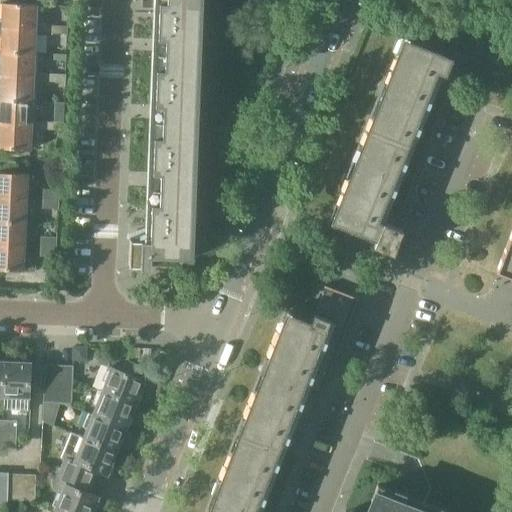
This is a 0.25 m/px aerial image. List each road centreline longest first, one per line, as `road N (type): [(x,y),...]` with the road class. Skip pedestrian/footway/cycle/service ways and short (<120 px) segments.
road 1 (residential): [(324,511),(481,104)]
road 2 (tertiary): [(209,335),(343,0)]
road 3 (residential): [(115,0),(107,315)]
road 4 (tertiary): [(140,511),(209,335)]
